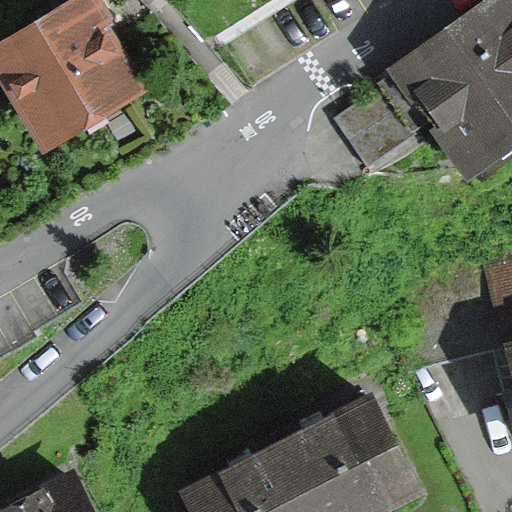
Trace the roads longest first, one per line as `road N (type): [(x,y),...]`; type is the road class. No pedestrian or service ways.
road 1 (residential): [(0,415),(178,262),(238,156)]
road 2 (residential): [(0,268),(64,228),(238,156)]
road 3 (residential): [(238,156),(266,119),(444,0)]
